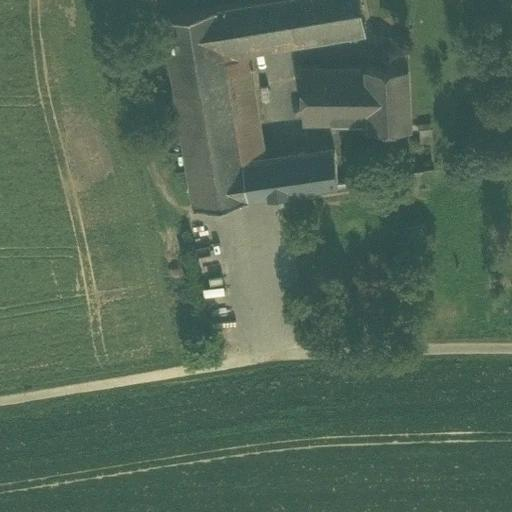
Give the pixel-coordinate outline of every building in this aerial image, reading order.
[(210,200),(211,209),(272,197),(275,196),(269,166),(247,57),(379,20),(373,0),(282,0),(176,25),(210,200)] [(398,42),(399,59),(421,58),(420,41),(398,42)] [(385,111),(385,124),(424,122),(421,58),(399,59),(382,60),(385,111)] [(317,63),(320,114),(366,112),(385,111),(382,60),(317,63)] [(325,123),(326,144),(345,143),(344,122),(325,123)] [(269,166),(275,196),(292,193),(354,180),(350,159),(348,150),(269,166)]
